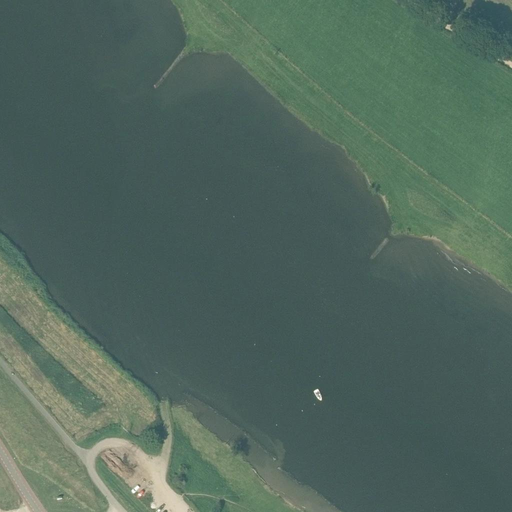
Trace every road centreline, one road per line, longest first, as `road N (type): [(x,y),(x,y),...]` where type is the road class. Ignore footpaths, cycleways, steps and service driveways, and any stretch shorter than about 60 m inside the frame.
road 1 (unclassified): [(122,511),(89,463),(112,441),(141,458),(165,498)]
road 2 (track): [(403,0),(511,66)]
